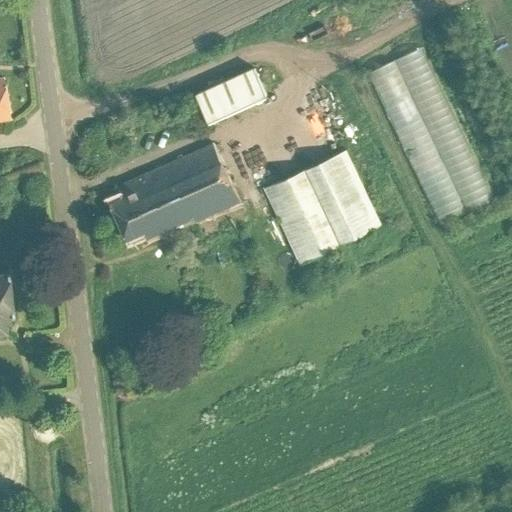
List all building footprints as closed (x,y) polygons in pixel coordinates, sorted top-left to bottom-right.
[(425,41),(370,66),(435,213),(490,188),(425,41)] [(191,88),(204,120),(268,93),(255,61),(191,88)] [(0,120),(10,119),(3,78),(0,77),(0,120)] [(241,202),(241,201),(215,144),(215,143),(150,173),(150,172),(118,186),(123,198),(112,203),(128,239),(145,231),(148,239),(171,229),(173,232),(241,202)] [(346,151),(264,188),(299,264),(382,226),(346,151)] [(0,333),(5,333),(4,317),(12,316),(7,273),(0,274),(0,333)]
